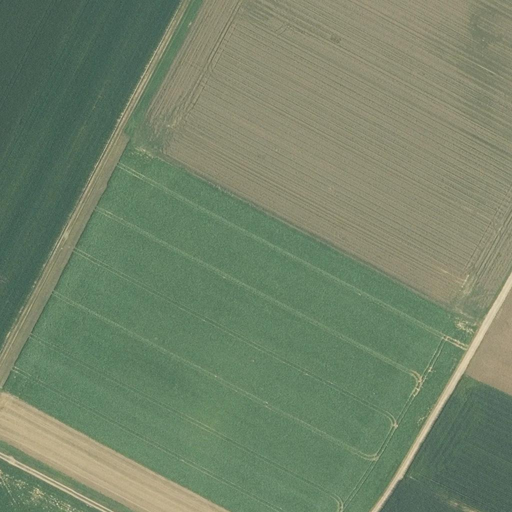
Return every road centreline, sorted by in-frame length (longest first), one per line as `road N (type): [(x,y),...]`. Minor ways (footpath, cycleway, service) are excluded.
road 1 (track): [(187,0),(0,363)]
road 2 (track): [(374,511),(511,276)]
